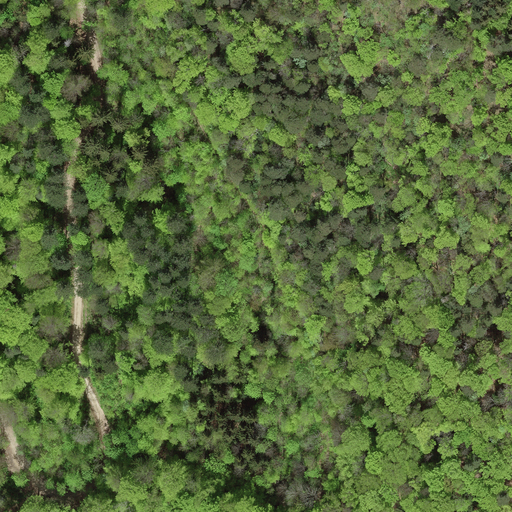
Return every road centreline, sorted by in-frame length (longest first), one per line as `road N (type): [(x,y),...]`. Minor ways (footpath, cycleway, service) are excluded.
road 1 (track): [(326,511),(329,430),(269,234),(133,0)]
road 2 (track): [(82,495),(108,465),(76,342),(69,201),(100,101),(82,0)]
road 3 (track): [(0,410),(41,488),(82,495)]
